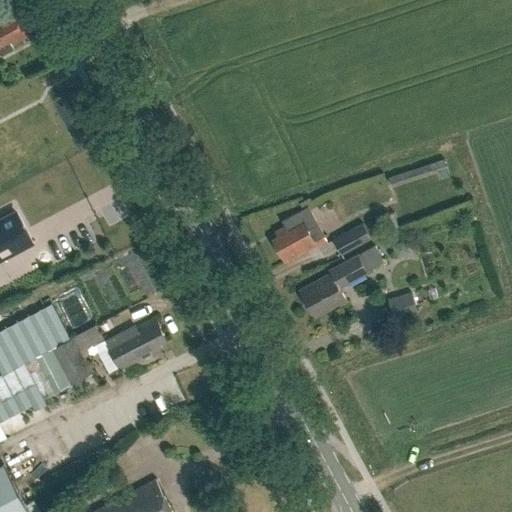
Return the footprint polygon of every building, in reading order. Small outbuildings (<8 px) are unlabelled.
[(0,54),(0,55),(14,48),(11,43),(27,35),(14,11),(0,18),(0,54)] [(11,140),(49,133),(44,109),(7,116),(11,140)] [(445,158),(389,176),(392,185),(448,167),(445,158)] [(284,261),(325,239),(307,205),(280,220),(283,225),(273,231),(276,235),(271,238),(284,261)] [(16,213),(0,220),(0,258),(31,242),(16,213)] [(342,254),(372,238),(364,222),(334,238),(342,254)] [(368,271),(368,270),(385,261),(376,244),(359,254),(330,269),(332,272),(300,289),(316,317),(347,300),(340,286),(368,271)] [(412,291),(389,298),(395,319),(418,312),(412,291)] [(77,338),(60,302),(0,331),(0,357),(7,372),(0,375),(0,420),(98,373),(88,353),(86,349),(80,337),(77,338)] [(135,325),(105,340),(118,367),(161,346),(159,342),(165,339),(155,319),(137,328),(135,325)] [(98,327),(79,336),(80,337),(86,349),(88,353),(94,350),(92,346),(105,340),(98,327)] [(0,463),(0,511),(31,511),(4,462),(0,463)] [(174,511),(156,478),(91,511),(174,511)]
